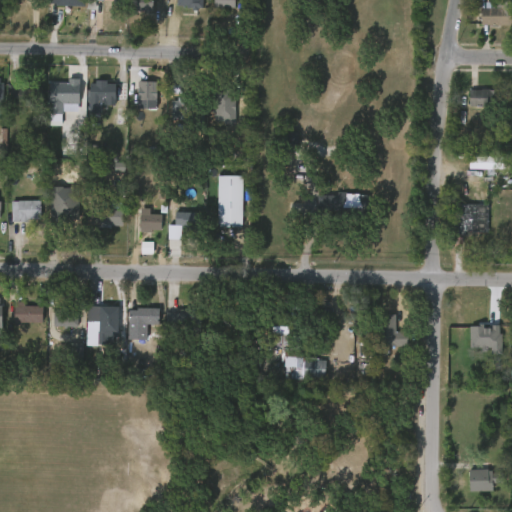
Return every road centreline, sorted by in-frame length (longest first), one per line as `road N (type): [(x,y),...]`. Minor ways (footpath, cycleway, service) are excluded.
road 1 (residential): [(0,269),(511,281)]
road 2 (residential): [(431,498),(435,141),(454,0)]
road 3 (residential): [(0,49),(172,53)]
